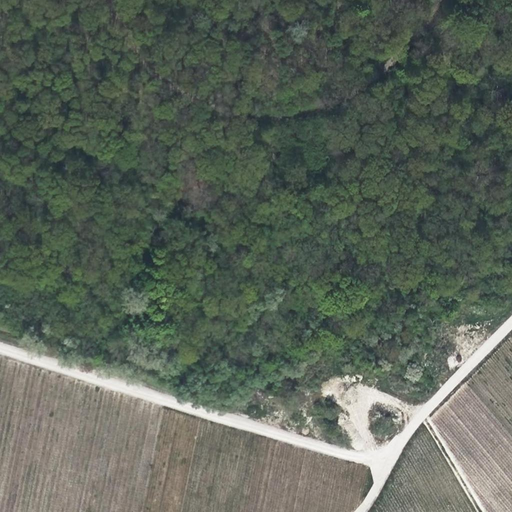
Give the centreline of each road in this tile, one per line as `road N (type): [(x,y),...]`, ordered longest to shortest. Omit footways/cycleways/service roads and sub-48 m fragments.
road 1 (unclassified): [(383,461),(0,344)]
road 2 (unclassified): [(383,461),(432,393),(511,317)]
